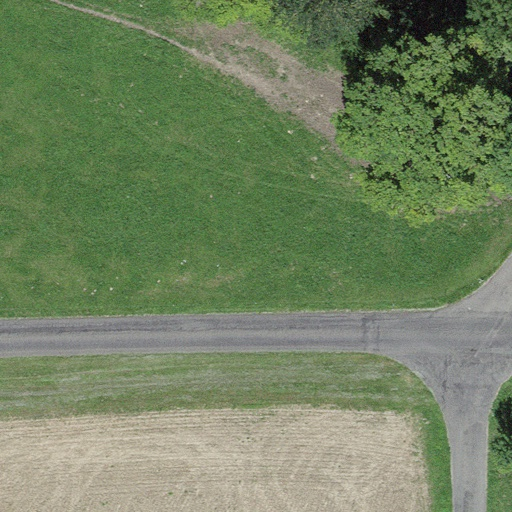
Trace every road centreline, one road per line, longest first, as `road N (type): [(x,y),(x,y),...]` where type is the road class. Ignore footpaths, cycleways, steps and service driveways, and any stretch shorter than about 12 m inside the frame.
road 1 (unclassified): [(0,337),(466,332)]
road 2 (unclassified): [(466,332),(468,511)]
